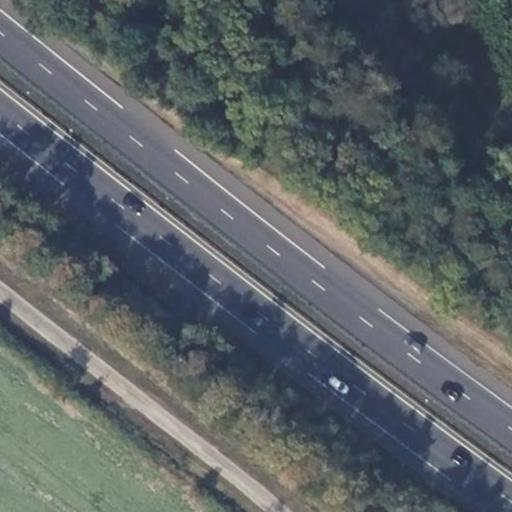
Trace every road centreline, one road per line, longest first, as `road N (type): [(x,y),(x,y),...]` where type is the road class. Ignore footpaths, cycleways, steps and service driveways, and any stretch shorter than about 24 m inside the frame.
road 1 (trunk): [(511,432),(0,29)]
road 2 (trunk): [(0,101),(511,501)]
road 3 (unclassified): [(276,511),(0,293)]
